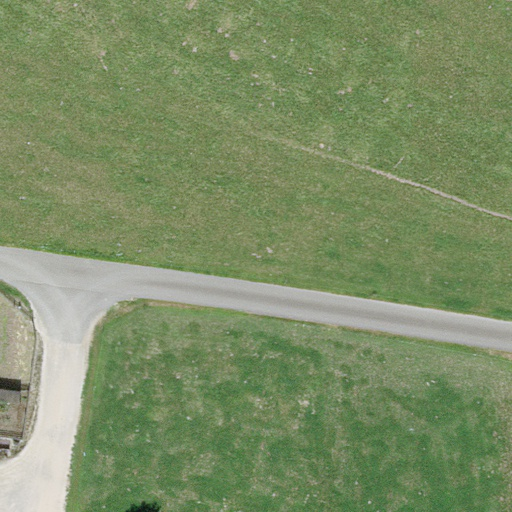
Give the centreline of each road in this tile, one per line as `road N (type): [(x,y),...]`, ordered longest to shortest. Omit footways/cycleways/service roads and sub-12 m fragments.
road 1 (track): [(0,270),(511,344)]
road 2 (track): [(41,511),(73,280)]
